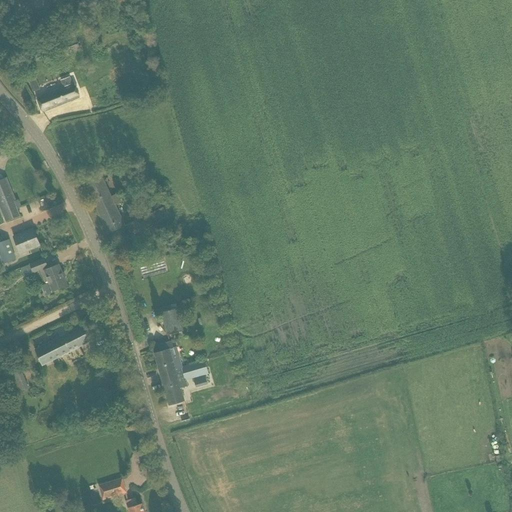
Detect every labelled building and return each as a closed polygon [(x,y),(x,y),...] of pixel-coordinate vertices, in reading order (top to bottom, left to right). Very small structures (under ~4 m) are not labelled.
[(65,35),(66,37),(57,40),(61,49),(79,42),(76,37),(75,37),(73,32),(65,35)] [(61,80),(64,87),(38,98),(42,112),(80,98),(74,83),(72,84),(69,77),(61,80)] [(120,175),(119,169),(107,171),(108,177),(120,175)] [(0,180),(0,208),(5,221),(20,216),(14,201),(15,200),(6,178),(0,180)] [(86,185),(109,233),(126,225),(115,204),(123,200),(119,192),(111,195),(103,178),(86,185)] [(126,223),(131,235),(168,217),(163,206),(126,223)] [(13,237),(19,254),(40,245),(33,229),(13,237)] [(0,241),(0,272),(6,271),(4,263),(16,259),(9,239),(0,241)] [(44,259),(23,267),(26,275),(33,272),(34,272),(39,270),(44,268),(47,267),(44,259)] [(45,284),(41,286),(45,296),(51,293),(50,291),(53,290),(53,291),(67,285),(59,265),(49,269),(45,270),(49,282),(45,284)] [(184,330),(177,307),(161,312),(167,334),(184,330)] [(35,350),(43,365),(93,340),(85,324),(60,337),(58,333),(51,337),(52,341),(35,350)] [(160,351),(154,353),(158,367),(161,376),(162,382),(169,405),(179,403),(185,401),(181,387),(187,386),(186,379),(200,375),(208,373),(204,359),(182,365),(176,346),(173,347),(172,341),(168,342),(158,345),(160,351)] [(74,350),(77,357),(82,355),(80,347),(74,350)] [(9,375),(13,384),(17,392),(28,387),(20,370),(9,375)] [(496,456),(497,465),(504,464),(502,454),(496,456)] [(122,479),(99,486),(102,499),(126,492),(122,479)] [(125,501),(128,511),(144,511),(142,503),(137,505),(135,498),(125,501)]
